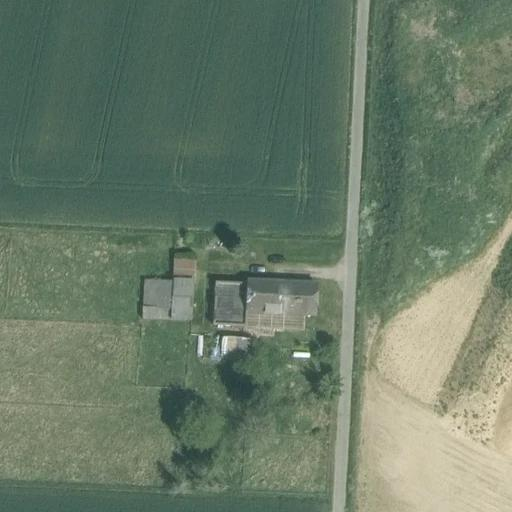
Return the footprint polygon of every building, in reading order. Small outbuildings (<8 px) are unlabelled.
[(170,321),(191,322),(194,262),(174,261),(173,282),(171,311),(170,321)] [(144,310),(171,311),(173,282),(145,281),(144,310)] [(213,327),(245,329),(246,314),(245,314),(247,282),(246,282),(246,285),(215,284),(213,327)] [(316,285),(247,282),(245,314),(246,314),(304,317),(314,317),(316,285)] [(143,320),(170,321),(171,311),(144,310),(143,320)] [(304,317),(246,314),(245,329),(304,331),(304,317)] [(250,340),(222,339),(221,357),(249,359),(250,340)]
